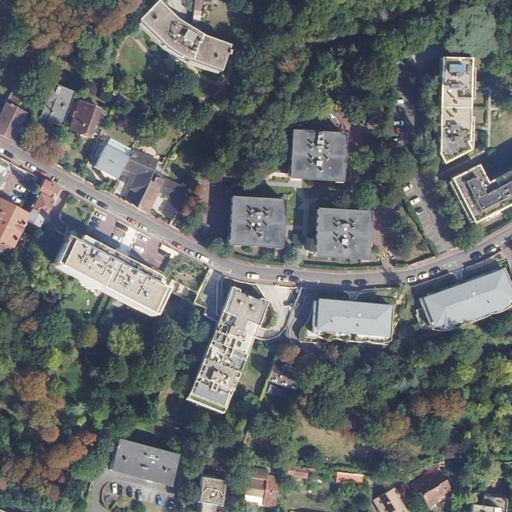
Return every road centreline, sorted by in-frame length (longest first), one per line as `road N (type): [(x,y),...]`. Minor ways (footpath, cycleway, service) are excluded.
road 1 (residential): [(511,229),(397,277),(318,279),(231,268),(0,142)]
road 2 (unknown): [(368,123),(385,242),(380,278)]
